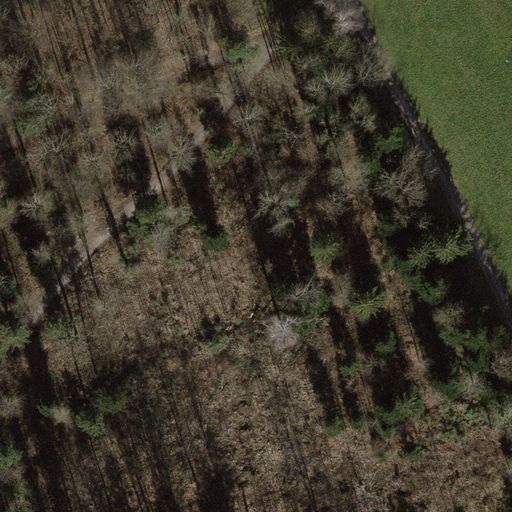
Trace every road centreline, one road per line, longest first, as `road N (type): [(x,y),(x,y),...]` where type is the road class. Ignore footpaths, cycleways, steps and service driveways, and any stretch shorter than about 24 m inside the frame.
road 1 (track): [(0,362),(73,264),(152,193),(224,109),(269,41)]
road 2 (track): [(353,0),(511,337)]
road 3 (track): [(0,145),(58,111),(269,41),(321,0)]
